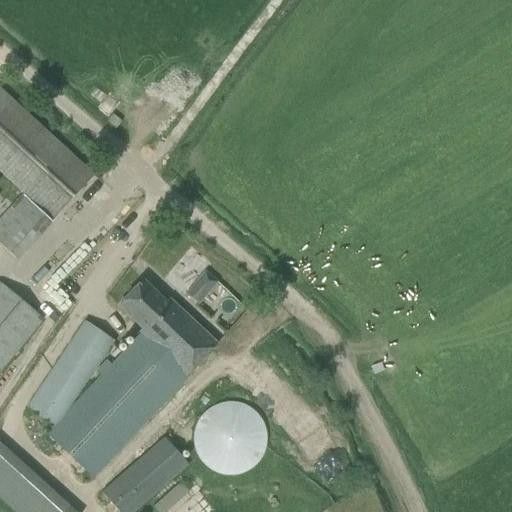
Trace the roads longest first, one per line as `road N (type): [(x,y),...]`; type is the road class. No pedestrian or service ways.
road 1 (track): [(143,171),(252,263),(344,358),(404,511)]
road 2 (track): [(143,171),(287,0)]
road 3 (unclassified): [(0,50),(143,171)]
road 4 (unknown): [(0,264),(55,243),(143,171)]
